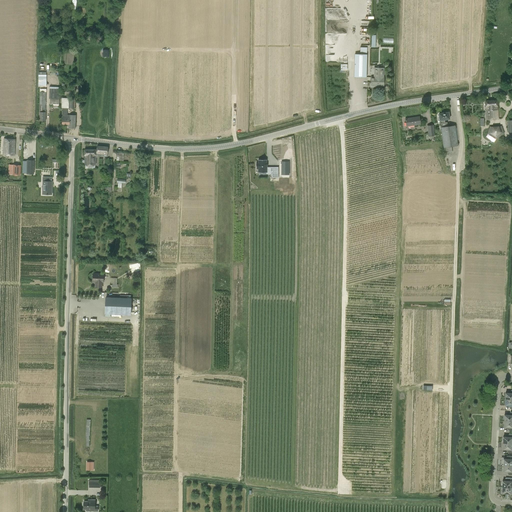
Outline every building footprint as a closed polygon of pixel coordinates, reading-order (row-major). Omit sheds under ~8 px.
[(367,54),(366,54),(367,47),(360,47),(360,54),(354,54),(354,77),(366,77),(367,54)] [(384,68),(374,68),(374,77),(370,77),(370,87),(374,87),(374,86),(383,86),(384,77),(383,77),(384,68)] [(39,75),(38,87),(46,87),(47,75),(39,75)] [(50,99),(50,103),(53,103),(53,106),(59,106),(60,99),(60,87),(50,87),(49,99),(50,99)] [(68,108),(70,108),(70,100),(69,100),(69,98),(61,98),(61,108),(63,108),(62,116),(62,124),(68,125),(68,128),(70,128),(70,115),(67,115),(68,108)] [(486,120),(498,120),(497,101),(485,102),(486,120)] [(449,113),(439,114),(444,153),(452,152),(451,147),(458,146),(455,126),(448,127),(447,123),(445,123),(445,120),(450,119),(449,113)] [(406,127),(420,125),(419,117),(405,120),(406,127)] [(491,127),(489,126),(487,134),(488,134),(487,138),(493,142),(495,140),(496,140),(504,133),(501,126),(499,127),(491,127)] [(3,155),(14,155),(15,139),(4,139),(3,155)] [(107,157),(107,148),(97,147),(96,151),(85,151),(84,165),(95,166),(95,156),(107,157)] [(267,173),(267,172),(272,172),(272,167),(267,167),(267,163),(266,163),(266,160),(258,160),(258,163),(256,163),(256,169),(258,169),(258,173),(267,173)] [(13,165),(12,175),(20,176),(21,165),(13,165)] [(43,186),(43,195),(49,195),(49,186),(51,186),(51,183),(50,183),(50,177),(42,177),(42,186),(43,186)] [(102,288),(102,282),(103,282),(103,274),(93,274),(92,282),(95,282),(95,287),(102,288)] [(105,314),(130,315),(131,299),(105,298),(105,314)] [(511,421),(504,421),(503,427),(509,428),(509,431),(511,431),(511,421)] [(503,443),(511,444),(511,442),(511,434),(509,434),(508,437),(503,437),(503,443)] [(511,444),(503,443),(502,449),(508,450),(508,453),(511,453),(511,447),(511,444)] [(503,459),(503,465),(511,465),(511,456),(507,456),(506,459),(503,459)] [(511,465),(503,465),(503,471),(508,472),(508,475),(511,475),(511,465)] [(502,487),(511,488),(511,487),(511,478),(505,478),(505,481),(502,481),(502,487)] [(89,487),(100,488),(100,479),(89,479),(89,487)] [(83,502),(83,503),(83,505),(83,508),(89,508),(89,510),(97,510),(97,505),(94,505),(94,499),(89,499),(89,500),(83,500),(83,502)]
